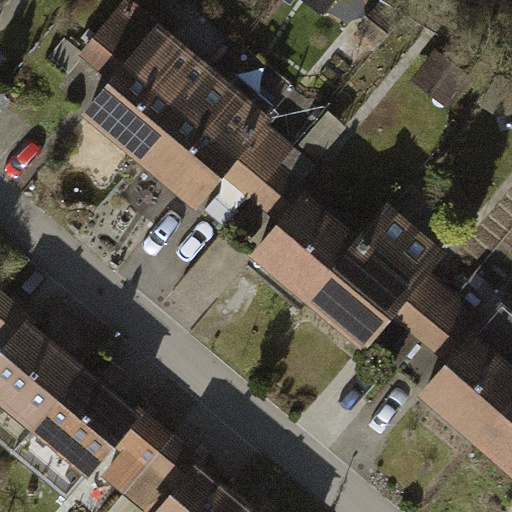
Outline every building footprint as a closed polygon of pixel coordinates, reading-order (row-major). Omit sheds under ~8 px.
[(81,114),(132,158),(211,68),(131,0),(94,0),(67,33),(115,75),(81,114)] [(51,51),(67,33),(47,16),(32,35),(51,51)] [(465,70),(428,43),(402,79),(439,106),(465,70)] [(132,158),(183,203),(216,165),(259,115),(268,105),(217,61),(211,68),(132,158)] [(259,115),(216,165),(245,189),(272,157),(287,141),(259,115)] [(272,212),(299,179),(272,157),(245,189),(272,212)] [(240,251),(301,300),(359,229),(299,179),(272,212),(240,251)] [(301,300),(361,349),(393,311),(434,261),(459,231),(398,181),(359,229),(301,300)] [(434,261),(393,311),(416,331),(459,281),(434,261)] [(416,331),(439,353),(484,304),(459,281),(416,331)] [(414,381),(472,433),(511,388),(511,297),(500,286),(484,304),(439,353),(414,381)] [(0,358),(27,324),(0,302),(0,358)] [(0,419),(22,436),(78,363),(27,324),(0,358),(0,419)] [(22,436),(73,475),(86,458),(130,402),(78,363),(22,436)] [(511,388),(472,433),(511,469),(511,388)] [(168,434),(130,402),(86,458),(123,488),(168,434)] [(152,511),(163,511),(205,465),(168,434),(123,488),(152,511)] [(250,511),(254,507),(205,465),(163,511),(250,511)]
